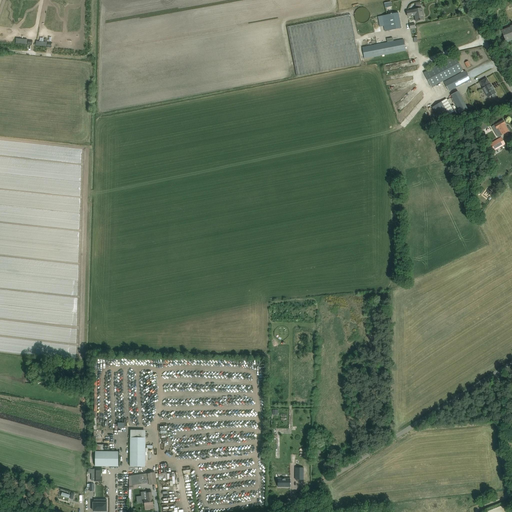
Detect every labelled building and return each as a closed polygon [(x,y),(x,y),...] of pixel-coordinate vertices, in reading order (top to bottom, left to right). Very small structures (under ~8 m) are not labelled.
[(415,16),(416,22),(423,20),(422,13),(423,13),(422,8),(406,11),(407,17),(415,16)] [(399,13),(382,16),(378,17),(380,27),(384,26),(385,32),(401,29),(399,13)] [(359,64),(350,15),(287,27),(296,76),(359,64)] [(510,27),(502,31),(505,41),(511,38),(511,25),(510,27)] [(406,51),(406,50),(404,40),(362,48),(364,59),(404,51),(406,51)] [(455,56),(451,59),(424,73),(431,87),(461,72),(462,73),(444,82),(449,91),(470,80),(465,71),(463,72),(455,56)] [(486,78),(479,82),(482,88),(487,98),(491,95),(492,97),(495,96),(494,94),(495,93),(490,84),(486,78)] [(441,102),(432,107),(439,120),(448,114),(448,115),(453,112),(446,99),(441,102)] [(499,123),(491,127),(498,137),(502,135),(504,134),(508,131),(506,127),(504,127),(503,125),(505,124),(503,120),(499,123)] [(505,145),(502,138),(489,145),(493,151),(505,145)] [(146,467),(146,438),(130,438),(130,467),(146,467)] [(118,452),(95,451),(95,466),(118,467),(118,452)] [(186,465),(189,487),(195,486),(192,465),(186,465)] [(162,468),(163,475),(168,474),(168,477),(171,477),(171,473),(175,473),(175,479),(178,479),(178,467),(173,467),(173,468),(162,468)] [(303,468),(295,468),(295,480),(303,480),(303,468)] [(148,473),(147,474),(148,483),(149,485),(156,484),(155,472),(148,473)] [(147,474),(132,476),(133,485),(148,483),(147,474)] [(290,479),(278,479),(278,487),(290,487),(290,479)] [(149,491),(141,492),(142,504),(144,504),(145,506),(145,510),(150,509),(149,505),(153,505),(153,500),(152,491),(149,491)] [(171,496),(166,496),(166,504),(170,504),(170,501),(176,501),(176,498),(171,498),(171,496)] [(93,502),(93,511),(107,511),(107,499),(101,499),(101,502),(93,502)]
